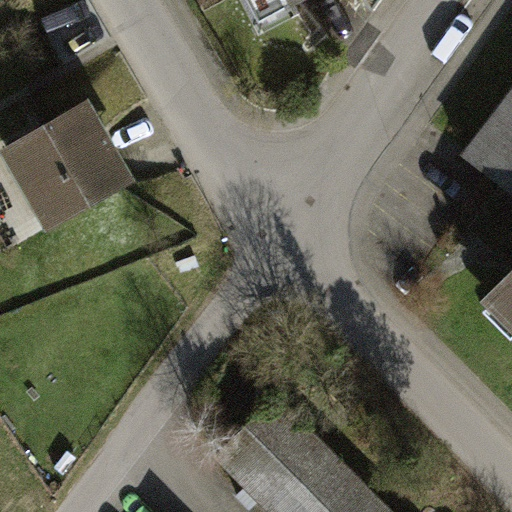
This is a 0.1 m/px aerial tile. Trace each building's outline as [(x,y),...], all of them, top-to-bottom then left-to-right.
[(244,0),(257,24),(302,0),(244,0)] [(511,98),(468,156),(510,188),(478,226),(511,260),(511,98)] [(87,105),(11,147),(54,223),(130,180),(87,105)] [(511,279),(495,297),(511,313),(511,279)] [(390,511),(283,404),(227,460),(278,511),(390,511)]
